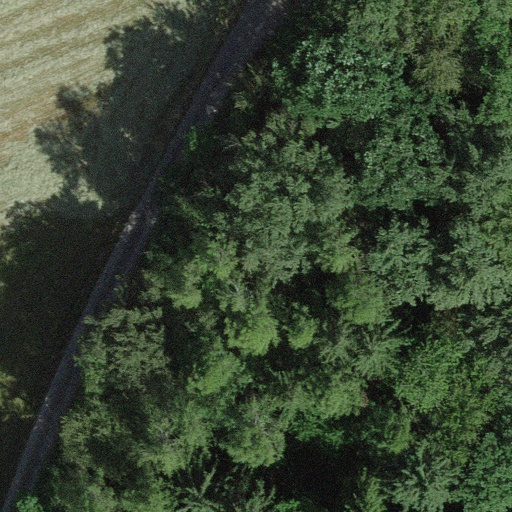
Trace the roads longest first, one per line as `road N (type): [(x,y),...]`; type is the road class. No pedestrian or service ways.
road 1 (track): [(262,0),(108,291),(17,511)]
road 2 (track): [(511,355),(290,0)]
